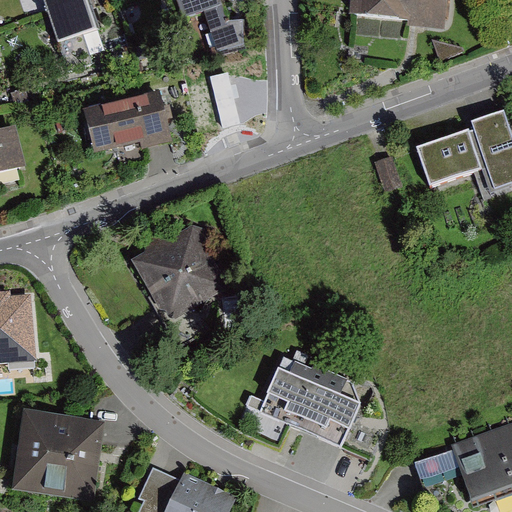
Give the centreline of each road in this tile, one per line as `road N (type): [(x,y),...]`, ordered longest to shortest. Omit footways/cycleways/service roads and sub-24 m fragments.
road 1 (residential): [(43,239),(70,310),(134,398),(226,464),(337,511)]
road 2 (residential): [(300,145),(43,239)]
road 3 (residential): [(511,69),(300,145)]
road 4 (residential): [(300,145),(283,0)]
